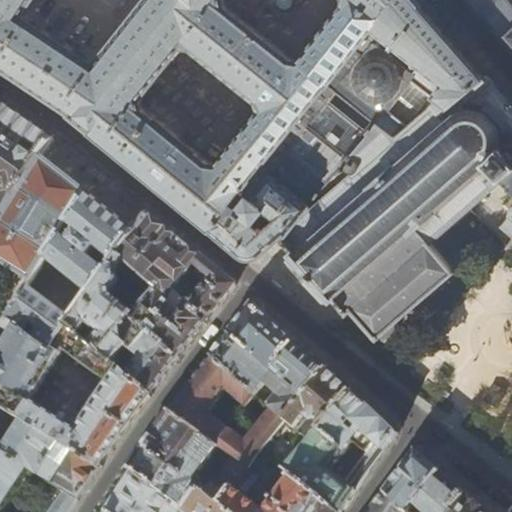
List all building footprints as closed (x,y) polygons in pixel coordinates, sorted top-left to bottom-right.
[(260,256),(263,254),(266,252),(279,238),(281,241),(343,166),(354,174),(360,164),(354,157),(380,124),(397,139),(411,128),(390,110),(414,80),(434,97),(429,107),(420,117),(421,119),(435,107),(442,115),(485,79),(428,12),(422,5),(421,6),(415,0),(0,0),(0,64),(8,69),(32,85),(74,113),(73,115),(84,124),(105,141),(155,182),(221,236),(222,237),(245,255),(250,257),(253,257),(256,257),(260,256)] [(511,0),(472,0),(511,46),(511,0)] [(500,183),(503,181),(509,175),(511,172),(511,159),(505,151),(511,145),(511,103),(488,76),(485,79),(442,115),(435,107),(421,119),(411,128),(397,139),(380,124),(354,157),(360,164),(354,174),(343,166),(281,241),(283,241),(284,241),(289,247),(295,254),(294,254),(295,256),(293,258),(305,271),(306,270),(313,279),(319,285),(318,286),(329,299),(330,298),(332,300),(333,299),(338,304),(344,309),(342,310),(347,315),(348,313),(350,312),(349,311),(350,310),(354,314),(359,320),(362,323),(367,329),(373,336),(377,340),(382,336),(384,338),(401,324),(399,321),(455,272),(431,242),(470,208),(500,183)] [(0,104),(0,222),(20,189),(40,158),(53,140),(0,105),(0,104)] [(511,145),(505,151),(511,159),(511,172),(509,175),(503,181),(511,190),(511,191),(511,145)] [(79,188),(40,158),(20,189),(0,222),(0,263),(16,273),(22,277),(32,283),(46,260),(88,196),(79,188)] [(129,228),(88,196),(46,260),(90,296),(106,272),(90,259),(97,249),(113,262),(118,255),(117,254),(135,233),(129,228)] [(511,209),(511,210),(510,213),(510,218),(502,227),(511,234),(511,209)] [(150,215),(135,233),(117,254),(118,255),(124,260),(117,270),(120,281),(113,290),(113,297),(135,316),(100,354),(151,397),(172,368),(186,351),(196,338),(199,333),(207,323),(211,318),(236,285),(211,265),(150,215)] [(124,260),(118,255),(113,262),(106,272),(90,296),(72,321),(69,327),(100,354),(135,316),(113,297),(113,290),(120,281),(117,270),(124,260)] [(52,352),(69,327),(72,321),(29,290),(8,322),(28,336),(32,330),(29,327),(31,324),(40,331),(34,340),(52,352)] [(254,305),(229,335),(264,362),(274,372),(297,343),(281,329),(274,323),(255,306),(254,305)] [(0,408),(102,467),(112,452),(132,423),(151,397),(100,354),(69,327),(52,352),(34,340),(28,336),(8,322),(4,328),(12,335),(0,355),(0,408)] [(229,335),(212,358),(258,398),(268,385),(282,396),(271,409),(285,421),(302,399),(274,372),(264,362),(229,335)] [(301,347),(297,343),(274,372),(302,399),(327,370),(301,347)] [(258,398),(212,358),(198,377),(186,393),(171,413),(220,448),(234,458),(250,470),(261,455),(285,421),(271,409),(258,398)] [(396,437),(397,435),(360,400),(334,376),(327,370),(302,399),(285,421),(261,455),(331,511),(342,511),(351,500),(363,483),(396,437)] [(0,511),(71,511),(102,467),(0,408),(0,511)] [(149,442),(129,470),(186,509),(199,490),(200,489),(194,484),(220,448),(171,413),(149,442)] [(391,487),(387,493),(407,511),(425,511),(416,505),(442,473),(438,469),(417,452),(395,481),(391,487)] [(331,511),(261,455),(250,470),(222,508),(226,511),(331,511)] [(234,458),(206,495),(222,508),(250,470),(234,458)] [(106,505),(100,511),(226,511),(222,508),(206,495),(199,490),(186,509),(129,470),(106,505)] [(464,490),(442,473),(416,505),(425,511),(491,511),(470,495),(464,490)] [(407,511),(387,493),(379,504),(373,511),(407,511)]
